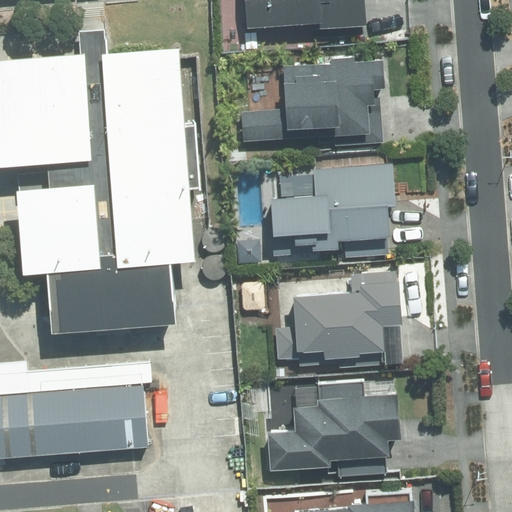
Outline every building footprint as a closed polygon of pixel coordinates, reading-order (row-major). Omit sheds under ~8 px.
[(245,0),(248,27),(315,22),(316,29),(373,25),(371,0),(245,0)] [(201,250),(184,38),(0,52),(0,136),(2,156),(50,152),(52,168),(20,170),(28,264),(51,261),(56,323),(179,313),(174,252),(201,250)] [(333,60),(291,63),(295,110),(247,114),(250,138),(338,130),(339,142),(383,138),(378,83),(387,82),(385,54),(361,56),(361,50),(333,52),(333,60)] [(272,196),(276,252),(347,247),(348,256),(394,253),(392,233),(397,233),(395,201),(400,200),(398,161),(312,167),(314,193),(272,196)] [(355,293),(298,297),(302,349),(330,347),(331,356),(366,354),(366,348),(389,346),(387,320),(405,319),(403,280),(395,280),(395,271),(354,274),(355,293)] [(0,453),(151,441),(146,380),(154,379),(152,358),(0,369),(0,286),(1,287),(0,273),(0,453)] [(271,429),(274,468),(336,464),(336,457),(395,453),(394,437),(407,436),(404,390),(325,395),(325,403),(299,405),(301,427),(271,429)] [(420,511),(419,496),(351,501),(352,505),(293,510),(292,511),(420,511)]
